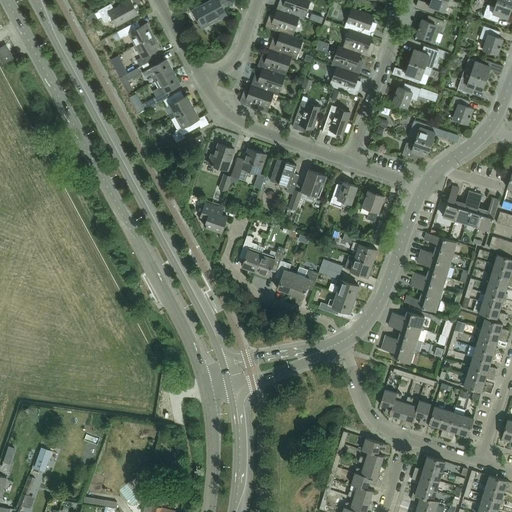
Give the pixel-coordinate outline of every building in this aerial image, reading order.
[(137,14),(129,0),(113,9),(111,3),(98,10),(104,22),(112,18),(116,25),(137,14)] [(202,28),(227,15),(222,7),(228,4),(231,5),(233,0),(210,0),(192,10),(202,28)] [(303,19),(309,0),(280,0),(277,10),(298,17),(303,19)] [(455,2),(450,0),(430,0),(429,3),(419,0),(417,0),(415,6),(433,12),(434,8),(443,11),(445,5),(452,8),(455,2)] [(507,18),(511,6),(496,1),(494,7),(487,4),(483,16),(497,22),(500,15),(507,18)] [(370,22),(372,15),(352,8),(345,27),(350,29),(370,36),(375,24),(370,22)] [(291,36),(298,17),(277,10),(275,16),(270,15),(266,27),(281,33),(291,36)] [(444,20),(428,15),(426,21),(421,19),(416,34),(430,39),(433,30),(440,33),(444,20)] [(153,36),(146,23),(142,26),(138,20),(114,33),(118,39),(129,33),(136,45),(153,36)] [(497,54),(502,39),(498,37),(500,31),(483,26),(479,38),(486,40),(483,49),(497,54)] [(368,43),(370,36),(350,29),(343,48),(359,54),(368,57),(373,44),(368,43)] [(295,59),(302,39),(291,36),(281,33),(279,39),(274,37),(269,50),(290,57),(295,59)] [(159,48),(153,36),(136,45),(142,57),(136,60),(140,66),(158,56),(154,50),(159,48)] [(423,45),(423,47),(421,52),(413,49),(409,61),(424,66),(426,60),(434,63),(438,51),(423,45)] [(357,74),(362,61),(357,60),(359,54),(343,48),(338,46),(332,65),(336,67),(357,74)] [(13,58),(9,50),(0,54),(0,58),(3,64),(13,58)] [(284,76),(290,57),(269,50),(267,56),(263,54),(258,67),(263,69),(284,76)] [(489,69),(501,73),(503,66),(485,60),(484,64),(468,58),(463,71),(486,78),(489,69)] [(174,71),(167,59),(152,67),(143,72),(146,78),(152,75),(155,81),(174,71)] [(431,69),(424,66),(409,61),(406,71),(394,67),(392,73),(418,83),(422,73),(429,75),(431,69)] [(355,95),(360,82),(355,80),(357,74),(336,67),(330,86),(355,95)] [(138,68),(124,75),(128,80),(141,73),(138,68)] [(277,95),(284,76),(263,69),(261,75),(256,73),(252,86),(272,93),(277,95)] [(180,83),(174,71),(155,81),(159,87),(153,91),(156,96),(165,91),(165,92),(180,83)] [(481,91),(486,78),(463,71),(457,89),(472,94),(474,88),(481,91)] [(308,88),(311,79),(305,77),(303,83),(302,86),(308,88)] [(398,87),(392,102),(407,107),(410,98),(416,101),(420,89),(404,83),(402,88),(398,87)] [(452,84),(447,86),(450,94),(456,92),(452,84)] [(266,112),(272,93),(252,86),(249,92),(245,90),(240,103),(266,112)] [(193,106),(187,95),(184,97),(180,90),(163,100),(167,106),(170,105),(176,116),(193,106)] [(467,123),(472,108),(468,106),(470,101),(454,95),(449,107),(456,110),(453,118),(467,123)] [(144,110),(157,103),(154,97),(141,105),(144,110)] [(292,126),(293,127),(305,131),(306,126),(313,128),(320,107),(301,101),(292,126)] [(193,106),(176,116),(172,118),(181,136),(200,126),(196,120),(199,118),(193,106)] [(343,133),(350,112),(330,106),(322,131),(334,136),(336,131),(343,133)] [(434,134),(446,138),(448,132),(413,120),(408,136),(417,139),(431,144),(434,134)] [(202,134),(194,139),(197,145),(205,141),(202,134)] [(448,137),(446,143),(454,146),(456,140),(448,137)] [(426,156),(431,144),(417,139),(415,145),(406,142),(402,155),(416,160),(419,153),(426,156)] [(227,170),(234,149),(218,143),(214,155),(211,154),(208,164),(227,170)] [(265,154),(248,148),(244,160),(237,157),(231,175),(245,180),(248,170),(259,173),(265,154)] [(285,191),(292,193),(294,189),(299,175),(293,173),(296,165),(277,158),(269,180),(287,186),(285,191)] [(319,196),(323,185),(326,175),(308,169),(301,190),(319,196)] [(219,189),(226,191),(231,177),(224,174),(219,189)] [(342,185),(336,183),(329,203),(340,207),(343,200),(350,203),(356,186),(343,181),(342,185)] [(455,219),(460,202),(455,200),(459,188),(452,186),(448,197),(441,195),(439,201),(447,203),(442,219),(444,219),(444,216),(455,219)] [(301,192),(295,190),(294,189),(292,193),(288,206),(295,209),(301,192)] [(375,221),(384,196),(368,190),(362,206),(370,209),(366,218),(375,221)] [(465,226),(475,193),(469,191),(465,203),(460,202),(455,219),(465,222),(464,225),(465,226)] [(477,226),(483,208),(478,207),(482,195),(475,193),(465,226),(467,226),(467,223),(477,226)] [(488,233),(499,200),(492,198),(488,210),(483,208),(477,226),(487,230),(487,232),(488,233)] [(222,231),(227,216),(221,214),(223,208),(205,202),(201,216),(207,218),(205,225),(222,231)] [(502,224),(506,213),(500,211),(496,222),(502,224)] [(508,226),(511,214),(506,213),(502,224),(508,226)] [(379,243),(386,222),(379,220),(372,241),(379,243)] [(372,263),(377,249),(367,246),(369,240),(344,232),(342,240),(352,244),(351,248),(357,250),(355,257),(372,263)] [(453,253),(456,241),(426,232),(424,239),(436,243),(435,248),(453,253)] [(256,270),(262,252),(264,247),(251,242),(253,237),(247,235),(239,257),(245,259),(243,266),(256,270)] [(494,249),(498,237),(492,236),(488,247),(494,249)] [(500,251),(504,239),(498,237),(494,249),(500,251)] [(506,252),(509,241),(504,239),(500,251),(506,252)] [(271,269),(277,271),(281,260),(285,248),(279,246),(277,252),(271,250),(270,254),(262,252),(256,270),(269,275),(271,269)] [(449,265),(453,253),(435,248),(434,252),(421,249),(419,256),(449,265)] [(511,258),(497,254),(494,264),(511,270),(511,269),(511,258)] [(371,265),(372,263),(355,257),(349,255),(344,268),(368,276),(369,271),(370,271),(373,266),(371,265)] [(446,276),(449,265),(419,256),(417,262),(429,266),(428,271),(446,276)] [(343,265),(323,258),(321,265),(341,272),(343,265)] [(290,293),(297,274),(289,271),(292,264),(281,260),(277,271),(275,276),(280,278),(277,288),(290,293)] [(511,273),(511,270),(494,264),(491,274),(511,280),(511,273)] [(341,272),(321,265),(319,272),(337,278),(338,278),(341,272)] [(308,284),(314,286),(318,273),(308,269),(305,276),(297,274),(290,293),(303,298),(308,284)] [(442,287),(446,276),(428,271),(426,275),(414,272),(412,279),(442,287)] [(511,286),(511,280),(491,274),(488,283),(506,289),(507,285),(511,286)] [(354,299),(359,286),(338,278),(337,278),(335,284),(339,285),(337,293),(354,299)] [(439,299),(442,287),(412,279),(410,285),(422,289),(421,294),(439,299)] [(505,292),(506,289),(488,283),(485,293),(506,299),(507,293),(505,292)] [(332,297),(335,289),(328,287),(326,295),(332,297)] [(350,312),(354,299),(337,293),(334,300),(330,298),(328,304),(321,302),(319,308),(335,313),(337,308),(350,312)] [(504,305),(506,299),(485,293),(482,302),(500,308),(501,304),(504,305)] [(435,311),(439,299),(421,294),(419,298),(407,295),(405,302),(435,311)] [(499,311),(500,308),(482,302),(479,312),(505,320),(507,314),(499,311)] [(466,310),(474,312),(475,305),(467,304),(466,310)] [(392,312),(392,313),(390,319),(420,328),(424,316),(406,311),(405,316),(392,312)] [(501,328),(503,324),(484,318),(481,328),(507,336),(509,330),(501,328)] [(417,340),(420,328),(390,319),(388,325),(400,329),(399,334),(417,340)] [(441,334),(448,337),(452,321),(446,319),(441,334)] [(457,320),(454,330),(458,332),(461,332),(465,323),(457,320)] [(505,342),(507,336),(481,328),(478,337),(496,343),(498,339),(505,342)] [(413,351),(417,340),(399,334),(397,339),(385,335),(383,342),(413,351)] [(495,347),(496,343),(478,337),(475,347),(496,353),(498,347),(495,347)] [(410,363),(413,351),(383,342),(381,348),(393,352),(392,357),(410,363)] [(494,359),(496,353),(475,347),(472,357),(490,362),(492,358),(494,359)] [(489,366),(490,362),(472,357),(469,366),(495,374),(497,368),(489,366)] [(493,380),(495,374),(469,366),(466,376),(485,381),(486,377),(493,380)] [(483,385),(485,381),(466,376),(463,385),(484,392),(486,386),(483,385)] [(396,392),(405,394),(408,382),(400,380),(396,392)] [(389,414),(396,392),(384,389),(380,404),(386,406),(384,412),(389,414)] [(401,417),(405,402),(400,400),(401,394),(396,392),(389,414),(401,417)] [(413,421),(415,415),(417,405),(411,404),(413,398),(407,396),(405,402),(401,417),(413,421)] [(424,425),(431,403),(419,399),(417,405),(415,415),(420,417),(418,423),(424,425)] [(439,427),(444,408),(435,405),(428,426),(434,428),(435,425),(439,427)] [(446,437),(454,411),(444,408),(439,427),(442,428),(440,435),(446,437)] [(454,431),(458,432),(464,414),(454,411),(446,437),(452,439),(454,431)] [(467,438),(473,417),(464,414),(458,432),(461,434),(461,436),(467,438)] [(511,440),(511,438),(511,420),(508,419),(501,439),(507,441),(508,439),(511,440)] [(344,444),(348,432),(343,430),(340,442),(344,444)] [(385,450),(387,444),(365,437),(362,449),(368,451),(377,454),(379,448),(385,450)] [(341,455),(344,444),(340,442),(336,454),(341,455)] [(9,445),(3,461),(9,463),(15,447),(9,445)] [(41,446),(34,467),(44,470),(52,450),(41,446)] [(383,456),(377,454),(368,451),(366,457),(360,455),(358,461),(364,463),(380,467),(383,456)] [(337,467),(341,455),(336,454),(332,465),(337,467)] [(445,461),(424,455),(422,461),(425,462),(424,465),(442,471),(445,461)] [(376,479),(380,467),(364,463),(363,468),(357,467),(355,472),(376,479)] [(334,478),(337,467),(332,465),(329,477),(334,478)] [(439,480),(442,471),(424,465),(423,469),(415,467),(413,472),(439,480)] [(375,484),(376,479),(355,472),(351,484),(357,486),(367,488),(369,482),(375,484)] [(439,480),(413,472),(412,478),(419,481),(418,484),(436,490),(439,480)] [(507,487),(509,481),(489,475),(486,485),(504,490),(505,486),(507,487)] [(330,490),(334,478),(329,477),(325,488),(330,490)] [(433,499),(436,490),(418,484),(417,488),(414,487),(413,493),(433,499)] [(503,494),(504,490),(486,485),(483,494),(503,500),(505,495),(503,494)] [(373,490),(367,488),(357,486),(355,491),(349,490),(348,495),(354,497),(369,502),(373,490)] [(327,501),(330,490),(325,488),(322,499),(327,501)] [(24,489),(18,504),(24,507),(29,495),(28,495),(29,491),(24,489)] [(150,511),(174,511),(175,510),(161,507),(164,496),(148,492),(144,509),(151,511),(150,511)] [(433,499),(413,493),(411,499),(418,501),(417,505),(435,511),(439,501),(433,499)] [(501,506),(503,500),(483,494),(480,504),(498,509),(499,506),(501,506)] [(329,495),(327,500),(338,504),(340,498),(329,495)] [(361,511),(366,511),(369,502),(354,497),(352,503),(346,501),(344,506),(361,511)]
